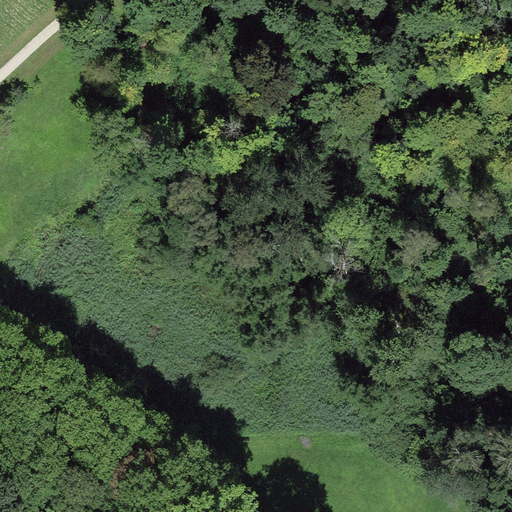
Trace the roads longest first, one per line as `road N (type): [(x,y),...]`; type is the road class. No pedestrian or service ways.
road 1 (track): [(209,511),(0,349)]
road 2 (track): [(108,0),(0,75)]
